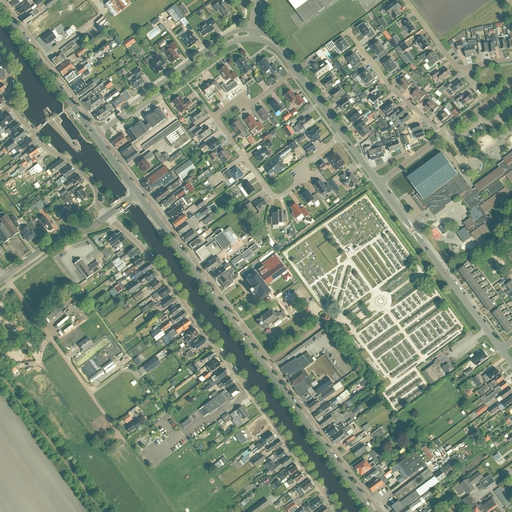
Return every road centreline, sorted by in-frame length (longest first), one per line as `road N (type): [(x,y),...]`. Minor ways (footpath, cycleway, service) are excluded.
road 1 (residential): [(338,511),(144,250),(113,223)]
road 2 (residential): [(342,135),(307,162),(286,194),(274,197),(262,184),(216,120),(236,100),(248,107),(295,71)]
road 3 (track): [(9,282),(177,511)]
road 4 (secondary): [(264,365),(137,192)]
road 5 (unclassified): [(501,349),(378,183)]
road 6 (unclassified): [(253,30),(220,38),(92,133)]
road 7 (unclassified): [(97,204),(96,187),(16,113),(0,54)]
road 8 (unclassified): [(98,140),(228,44),(252,39)]
road 9 (secondary): [(371,511),(264,365)]
road 10 (secondary): [(92,133),(0,11)]
road 11 (residential): [(443,135),(386,83),(348,31)]
